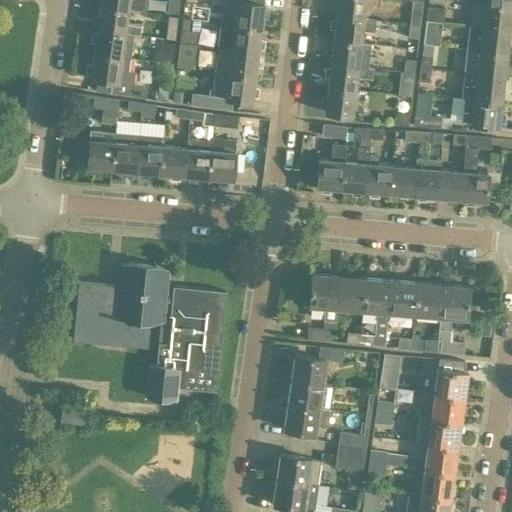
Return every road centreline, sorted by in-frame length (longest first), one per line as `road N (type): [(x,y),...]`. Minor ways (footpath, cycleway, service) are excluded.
road 1 (residential): [(230,511),(271,224)]
road 2 (residential): [(28,200),(271,224)]
road 3 (residential): [(271,224),(511,243)]
road 4 (residential): [(299,0),(271,224)]
road 5 (residential): [(0,421),(28,200)]
road 6 (residential): [(28,200),(57,0)]
road 7 (residential): [(484,511),(511,332)]
